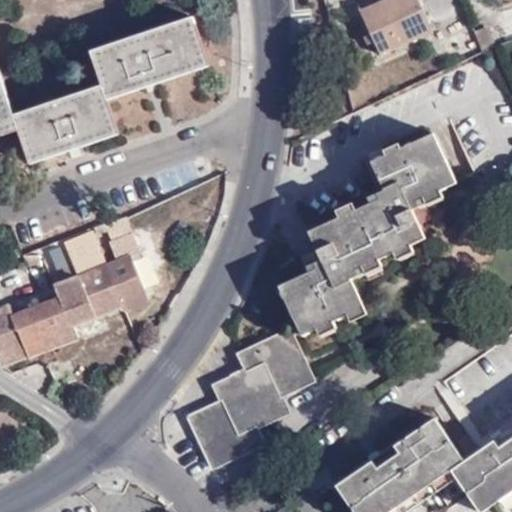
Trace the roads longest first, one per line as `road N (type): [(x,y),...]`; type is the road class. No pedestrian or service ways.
road 1 (secondary): [(106,440),(172,369),(235,252),(266,140),(269,0)]
road 2 (residential): [(511,320),(273,493),(200,511)]
road 3 (secondary): [(0,508),(106,440)]
road 4 (residential): [(106,440),(0,376)]
